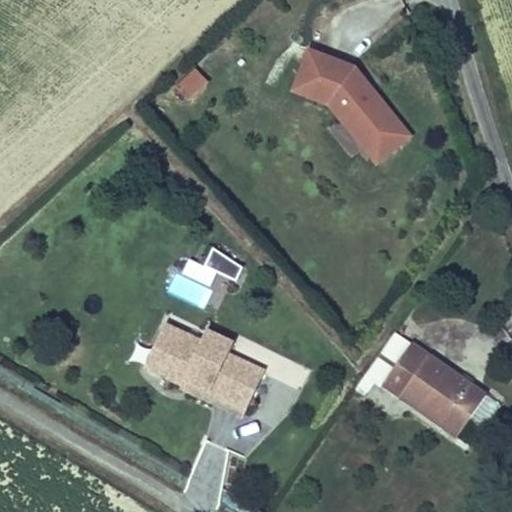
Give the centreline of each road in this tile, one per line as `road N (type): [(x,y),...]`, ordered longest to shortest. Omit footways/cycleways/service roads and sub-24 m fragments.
road 1 (unclassified): [(0,398),(192,511)]
road 2 (unclassified): [(511,198),(447,0)]
